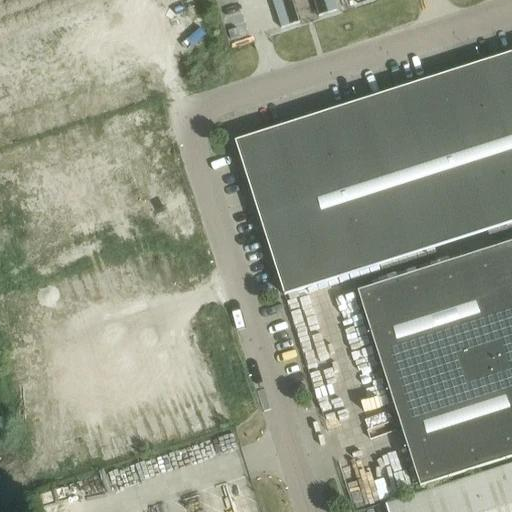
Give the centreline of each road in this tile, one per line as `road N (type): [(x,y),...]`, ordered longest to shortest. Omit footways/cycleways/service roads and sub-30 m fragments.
road 1 (unclassified): [(310,511),(183,125),(511,15)]
road 2 (unknown): [(286,438),(115,494),(97,511)]
